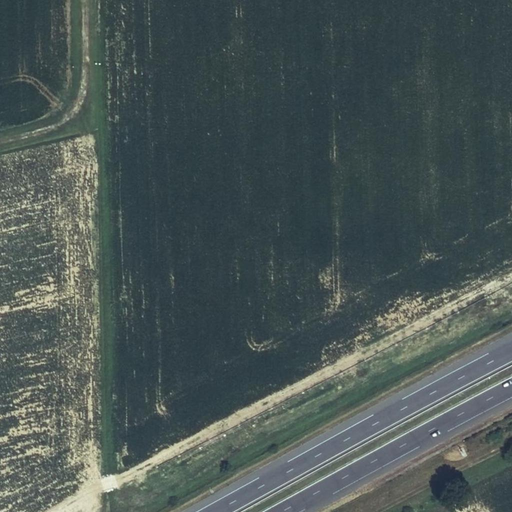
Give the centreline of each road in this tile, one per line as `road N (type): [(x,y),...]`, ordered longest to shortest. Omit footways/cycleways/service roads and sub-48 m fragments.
road 1 (motorway): [(511,352),(215,511)]
road 2 (motorway): [(282,511),(511,387)]
road 3 (track): [(86,0),(79,96),(51,130),(0,142)]
road 4 (track): [(378,511),(511,441)]
